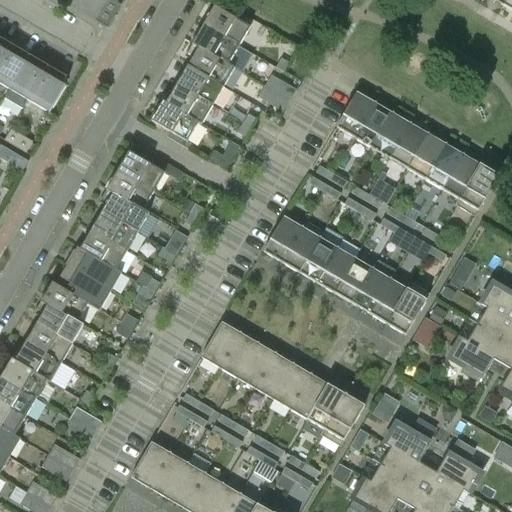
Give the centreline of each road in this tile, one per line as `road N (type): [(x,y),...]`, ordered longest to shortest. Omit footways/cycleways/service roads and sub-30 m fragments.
road 1 (residential): [(83,511),(259,203)]
road 2 (residential): [(0,294),(107,116)]
road 3 (residential): [(107,116),(259,203)]
road 4 (residential): [(259,203),(331,63)]
road 5 (residential): [(140,63),(24,0)]
